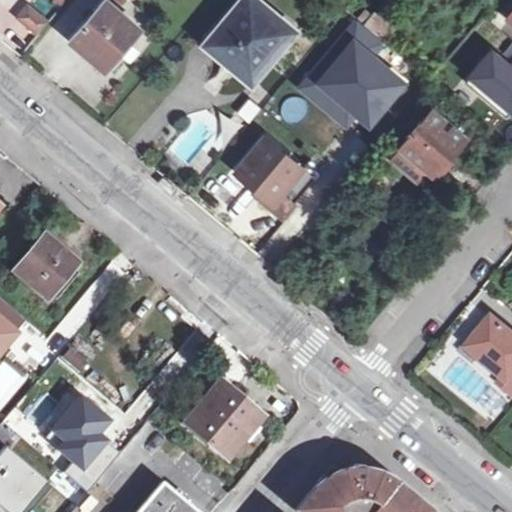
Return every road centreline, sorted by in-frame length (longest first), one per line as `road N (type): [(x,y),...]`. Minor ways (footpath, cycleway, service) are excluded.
road 1 (tertiary): [(0,85),(360,387)]
road 2 (residential): [(360,387),(511,208)]
road 3 (tertiary): [(360,387),(509,511)]
road 4 (residential): [(252,511),(360,387)]
